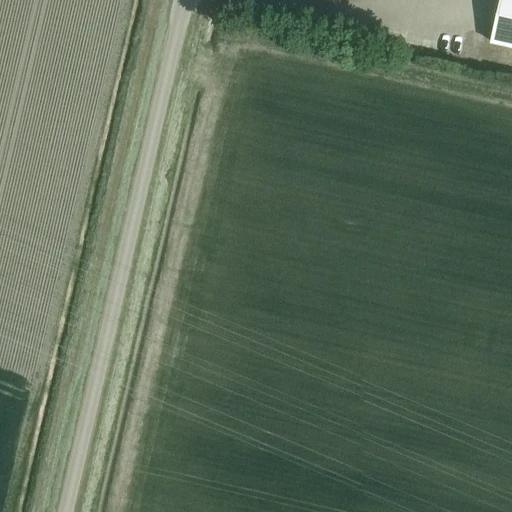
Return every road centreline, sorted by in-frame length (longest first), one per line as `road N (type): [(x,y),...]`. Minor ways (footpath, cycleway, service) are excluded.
road 1 (unclassified): [(79,511),(193,0)]
road 2 (track): [(334,0),(454,29),(462,0)]
